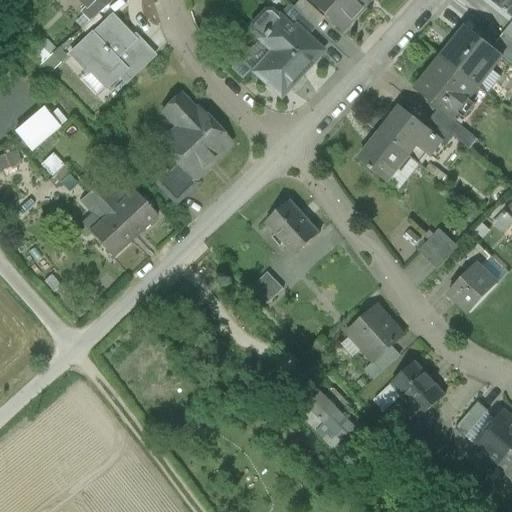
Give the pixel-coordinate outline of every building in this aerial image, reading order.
[(77,0),(85,8),(86,8),(94,0),(77,0)] [(110,4),(105,0),(94,0),(86,8),(85,8),(81,12),(90,21),(110,4)] [(365,6),(359,0),(306,0),(341,32),(365,6)] [(511,0),(488,0),(511,18),(511,0)] [(315,29),(292,9),(282,21),(302,40),(305,37),(306,38),(315,29)] [(282,21),(278,18),(258,40),(272,54),(253,74),(280,99),(322,53),(306,38),(305,37),(302,40),(282,21)] [(111,19),(92,38),(91,37),(75,52),(91,68),(88,71),(105,89),(121,74),(121,73),(142,52),(111,19)] [(511,24),(503,35),(511,41),(511,24)] [(493,48),(466,28),(441,60),(478,90),(503,58),(504,57),(493,48)] [(511,41),(503,35),(493,48),(504,57),(503,58),(506,60),(509,57),(511,59),(511,41)] [(142,52),(121,73),(121,74),(129,82),(151,61),(142,52)] [(478,90),(441,60),(415,92),(440,112),(453,122),(453,121),(478,90)] [(195,112),(184,100),(165,117),(177,130),(165,141),(176,153),(170,159),(175,164),(191,181),(192,180),(230,144),(198,110),(195,112)] [(44,106),(15,133),(33,152),(62,126),(44,106)] [(425,130),(400,110),(380,135),(409,157),(422,167),(440,144),(441,143),(425,130)] [(453,122),(440,112),(433,121),(454,138),(462,128),(453,121),(453,122)] [(454,138),(433,121),(425,130),(441,143),(440,144),(446,149),(454,138)] [(478,141),(462,128),(454,138),(470,151),(478,141)] [(409,157),(380,135),(359,162),(387,184),(409,157)] [(54,154),(41,164),(50,176),(63,166),(54,154)] [(114,164),(94,181),(99,187),(111,175),(119,169),(114,164)] [(175,164),(167,172),(162,167),(150,178),(175,205),(196,185),(192,180),(191,181),(175,164)] [(63,167),(48,183),(57,191),(72,175),(63,167)] [(99,187),(80,203),(93,217),(98,213),(103,219),(129,195),(111,175),(99,187)] [(103,219),(88,233),(112,259),(157,218),(133,192),(129,195),(103,219)] [(290,202),(266,224),(295,257),(320,235),(290,202)] [(511,218),(506,212),(493,225),(504,236),(511,226),(511,218)] [(439,231),(419,253),(438,271),(458,249),(439,231)] [(478,246),(459,266),(468,274),(476,265),(481,270),(491,258),(478,246)] [(481,270),(476,265),(468,274),(448,294),(470,315),(498,286),(481,270)] [(268,274),(252,289),(268,306),(284,290),(268,274)] [(377,308),(350,332),(366,350),(364,352),(374,363),(403,337),(377,308)] [(326,351),(319,343),(310,350),(318,358),(326,351)] [(416,364),(391,386),(421,419),(445,397),(416,364)] [(353,430),(308,383),(287,403),(305,421),(314,413),(341,441),(353,430)] [(341,441),(314,413),(305,421),(333,450),(341,441)] [(511,422),(503,415),(476,446),(500,467),(511,452),(511,422)] [(444,449),(417,421),(398,439),(426,466),(444,449)] [(511,452),(500,467),(511,477),(511,452)]
